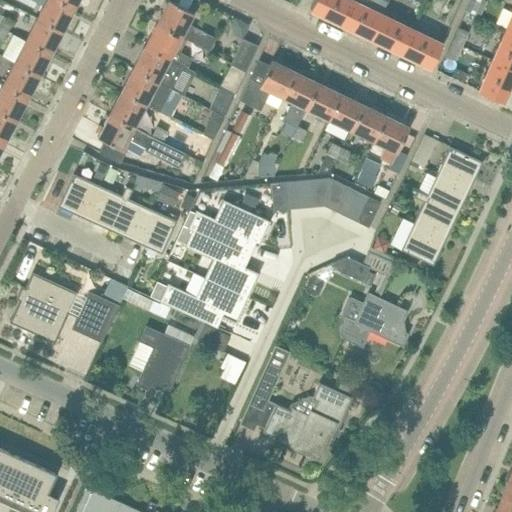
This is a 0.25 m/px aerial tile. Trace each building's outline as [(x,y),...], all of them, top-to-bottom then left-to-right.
[(33,0),(43,5),(36,18),(62,31),(73,8),(56,0),(33,0)] [(56,0),(73,8),(77,0),(56,0)] [(193,12),(169,0),(167,0),(156,23),(185,38),(209,51),(216,37),(187,23),(193,12)] [(351,0),(313,0),(310,8),(340,23),(351,0)] [(389,0),(351,0),(340,23),(370,38),(382,14),(389,0)] [(2,15),(0,13),(0,27),(8,31),(13,20),(2,15)] [(400,52),(411,29),(382,14),(370,38),(400,52)] [(50,53),(62,31),(36,18),(25,40),(50,53)] [(179,51),(185,38),(156,23),(144,46),(187,68),(192,58),(179,51)] [(451,42),(462,46),(468,32),(458,27),(451,42)] [(430,67),(442,43),(411,29),(400,52),(430,67)] [(511,68),(511,32),(505,29),(492,60),(511,68)] [(246,70),(249,63),(258,45),(242,38),(234,56),(231,62),(246,70)] [(38,76),(50,53),(25,40),(13,63),(38,76)] [(438,70),(454,78),(460,62),(456,61),(462,46),(451,42),(438,70)] [(187,68),(144,46),(132,68),(182,94),(193,72),(187,68)] [(271,59),(268,67),(260,83),(250,78),(238,100),(260,111),(265,101),(277,108),(283,97),(294,71),(271,59)] [(511,68),(492,60),(478,90),(502,101),(511,79),(511,68)] [(235,93),(246,70),(231,62),(208,108),(213,111),(202,133),(213,138),(235,93)] [(27,98),(38,76),(13,63),(2,85),(27,98)] [(182,94),(132,68),(120,91),(145,103),(171,115),(182,94)] [(291,101),(283,120),(285,121),(280,132),(292,137),(297,125),(305,108),(317,82),(294,71),(283,97),(291,101)] [(327,119),(340,93),(317,82),(305,108),(327,119)] [(0,112),(15,120),(27,98),(2,85),(0,88),(0,112)] [(132,127),(145,103),(120,91),(108,114),(116,118),(132,127)] [(350,130),(363,104),(340,93),(327,119),(350,130)] [(373,141),(386,115),(363,104),(350,130),(373,141)] [(224,165),(251,113),(241,108),(215,160),(224,165)] [(0,112),(0,140),(4,143),(15,120),(0,112)] [(132,127),(116,118),(108,114),(97,136),(104,140),(98,151),(120,162),(126,149),(122,147),(126,138),(179,165),(186,152),(161,139),(150,135),(132,127)] [(390,163),(408,126),(386,115),(373,141),(386,147),(380,158),(390,163)] [(292,137),(302,142),(307,130),(297,125),(292,137)] [(150,135),(161,139),(165,131),(155,126),(150,135)] [(209,144),(190,134),(182,150),(201,159),(209,144)] [(342,147),(332,143),(318,172),(329,171),(330,171),(342,147)] [(481,161),(471,156),(449,146),(437,172),(466,186),(471,176),(473,177),(481,161)] [(341,176),(353,152),(342,147),(330,171),(341,176)] [(416,152),(412,161),(424,167),(429,158),(416,152)] [(277,154),(262,153),(258,161),(252,158),(244,178),(273,176),(279,164),(273,161),(277,154)] [(100,162),(93,177),(101,180),(107,166),(100,162)] [(103,179),(104,179),(112,183),(117,171),(109,167),(103,179)] [(361,170),(356,182),(371,188),(376,177),(361,170)] [(466,186),(437,172),(426,195),(416,191),(416,193),(457,212),(464,197),(462,196),(466,186)] [(73,173),(58,205),(74,212),(75,210),(85,214),(98,185),(73,173)] [(312,206),(324,205),(329,177),(311,178),(312,206)] [(324,205),(334,210),(347,185),(329,177),(324,205)] [(299,207),(312,206),(311,178),(297,179),(299,207)] [(287,208),(299,207),(297,179),(285,181),(287,208)] [(285,181),(270,182),(271,189),(273,209),(287,208),(285,181)] [(125,186),(121,195),(98,185),(85,214),(95,219),(94,221),(109,228),(128,187),(125,186)] [(334,210),(346,215),(358,191),(347,185),(334,210)] [(377,185),(374,192),(384,198),(388,190),(377,185)] [(127,198),(131,189),(128,187),(109,228),(125,235),(126,233),(136,238),(149,208),(127,198)] [(346,215),(357,221),(369,196),(358,191),(346,215)] [(457,212),(416,193),(414,196),(423,201),(413,222),(435,233),(442,236),(447,227),(449,228),(457,212)] [(368,226),(377,208),(380,201),(369,196),(357,221),(368,226)] [(194,212),(188,226),(192,228),(244,253),(249,242),(258,246),(270,220),(223,198),(214,218),(196,209),(194,212)] [(161,252),(175,220),(149,208),(136,238),(146,242),(145,244),(161,252)] [(189,210),(183,224),(188,226),(194,212),(189,210)] [(442,236),(435,233),(413,222),(400,248),(432,263),(440,248),(438,246),(442,236)] [(183,224),(176,239),(185,243),(192,228),(188,226),(183,224)] [(212,258),(204,277),(247,297),(258,272),(240,263),(244,253),(192,228),(185,243),(184,245),(212,258)] [(387,275),(393,262),(368,251),(362,263),(369,267),(387,275)] [(347,255),(332,262),(334,268),(362,281),(367,270),(369,267),(362,263),(347,255)] [(25,288),(21,286),(16,297),(20,299),(10,320),(54,340),(76,292),(32,272),(25,288)] [(104,293),(120,300),(127,284),(112,277),(104,293)] [(247,297),(204,277),(195,295),(167,282),(166,285),(159,300),(212,324),(217,313),(236,322),(247,297)] [(156,281),(149,296),(159,300),(166,285),(156,281)] [(72,327),(100,340),(117,305),(88,292),(72,327)] [(339,328),(339,332),(342,336),(343,338),(362,346),(370,328),(401,343),(406,333),(392,327),(396,318),(401,320),(405,311),(368,293),(364,302),(349,295),(339,316),(340,319),(343,320),(339,328)] [(152,299),(147,311),(164,318),(169,307),(152,299)] [(229,335),(204,323),(197,338),(222,350),(229,335)] [(164,334),(146,325),(139,341),(129,363),(142,370),(136,384),(147,389),(149,384),(167,392),(171,385),(189,345),(164,334)] [(227,352),(218,369),(222,370),(219,376),(234,383),(237,378),(245,361),(227,352)] [(249,401),(263,407),(262,410),(261,410),(261,411),(262,411),(264,407),(271,411),(262,431),(277,438),(276,440),(275,439),(274,440),(288,446),(295,449),(296,446),(318,456),(329,432),(328,432),(331,426),(332,427),(333,425),(337,427),(336,429),(337,429),(353,395),(352,394),(351,396),(319,381),(311,398),(312,399),(312,398),(316,400),(309,414),(292,406),(290,409),(275,402),(275,403),(267,399),(276,380),(261,374),(249,401)] [(0,491),(43,511),(45,511),(53,497),(46,494),(47,490),(56,472),(0,446),(0,491)] [(143,511),(86,486),(78,504),(73,511),(143,511)] [(511,511),(511,498),(507,496),(501,509),(498,508),(496,511),(511,511)]
